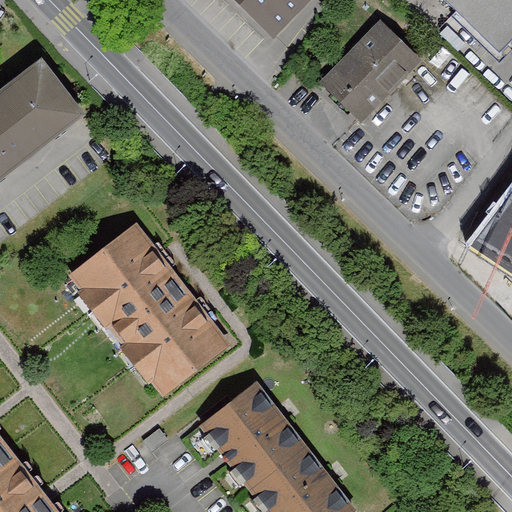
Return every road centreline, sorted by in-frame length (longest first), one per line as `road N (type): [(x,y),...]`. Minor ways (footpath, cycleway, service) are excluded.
road 1 (tertiary): [(47,0),(511,472)]
road 2 (residential): [(511,349),(159,0)]
